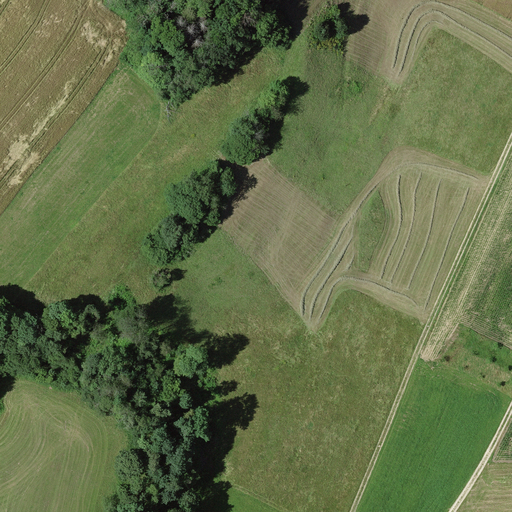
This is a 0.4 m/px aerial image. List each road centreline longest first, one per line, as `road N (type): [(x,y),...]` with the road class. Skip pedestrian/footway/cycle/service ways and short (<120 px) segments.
road 1 (track): [(511,138),(352,511)]
road 2 (track): [(451,511),(511,406)]
